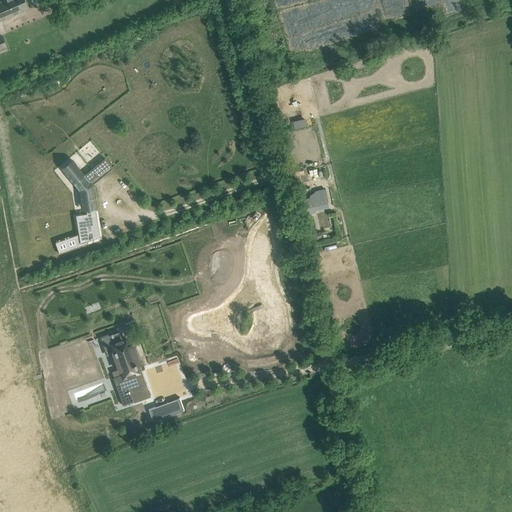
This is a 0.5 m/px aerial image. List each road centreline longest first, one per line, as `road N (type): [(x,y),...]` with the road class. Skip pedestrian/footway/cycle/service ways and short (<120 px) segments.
road 1 (track): [(229,0),(329,367)]
road 2 (track): [(329,367),(511,323)]
road 3 (track): [(329,367),(364,511)]
